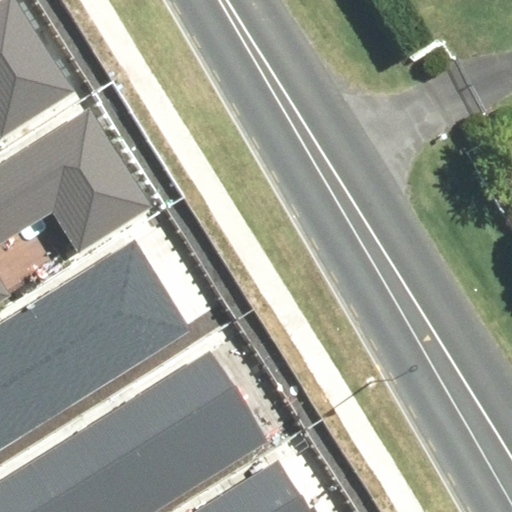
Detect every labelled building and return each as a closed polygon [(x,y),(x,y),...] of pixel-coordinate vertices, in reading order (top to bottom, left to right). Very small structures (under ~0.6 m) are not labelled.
[(0,135),(4,141),(87,92),(31,0),(25,0),(0,15),(0,135)] [(0,319),(8,315),(0,301),(0,249),(50,220),(75,262),(158,213),(101,118),(0,178),(0,319)] [(0,469),(209,348),(158,262),(0,354),(0,469)] [(0,511),(172,511),(267,457),(217,371),(0,496),(0,511)] [(310,511),(287,472),(217,511),(310,511)]
